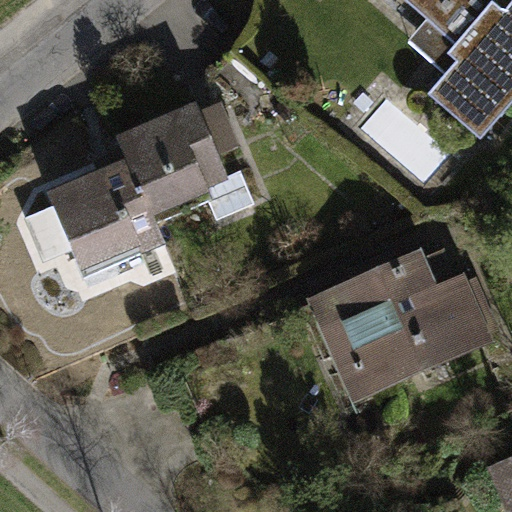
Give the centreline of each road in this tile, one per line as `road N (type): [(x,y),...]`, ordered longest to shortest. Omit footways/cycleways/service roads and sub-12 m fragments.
road 1 (residential): [(138,511),(0,388)]
road 2 (residential): [(0,107),(128,0)]
